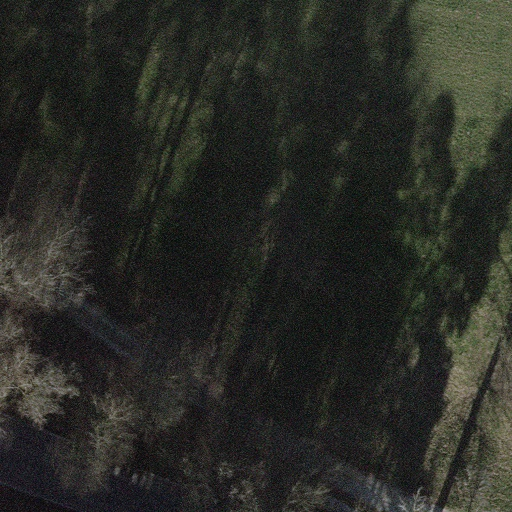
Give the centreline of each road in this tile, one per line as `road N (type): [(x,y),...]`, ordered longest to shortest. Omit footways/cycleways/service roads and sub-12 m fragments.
road 1 (track): [(422,511),(213,396),(0,252)]
road 2 (tertiary): [(154,511),(0,451)]
